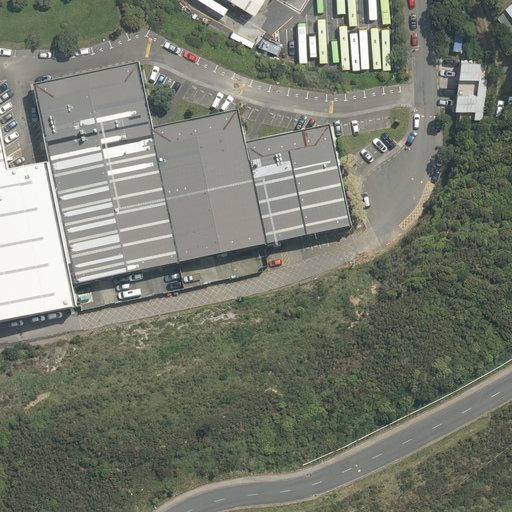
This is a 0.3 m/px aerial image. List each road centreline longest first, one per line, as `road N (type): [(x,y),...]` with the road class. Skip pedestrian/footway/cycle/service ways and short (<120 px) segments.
road 1 (residential): [(192,511),(209,502),(336,480),(511,384)]
road 2 (residential): [(420,0),(428,131),(417,166),(398,188)]
